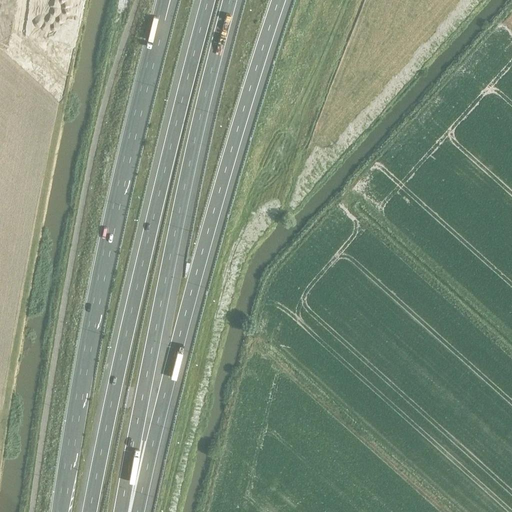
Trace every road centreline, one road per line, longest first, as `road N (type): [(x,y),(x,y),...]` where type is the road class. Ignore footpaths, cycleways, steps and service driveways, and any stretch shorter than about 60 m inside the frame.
road 1 (motorway): [(130,511),(279,0)]
road 2 (motorway): [(208,0),(156,195),(88,511)]
road 3 (motorway): [(124,511),(229,0)]
road 4 (motorway): [(163,23),(125,160),(58,511)]
